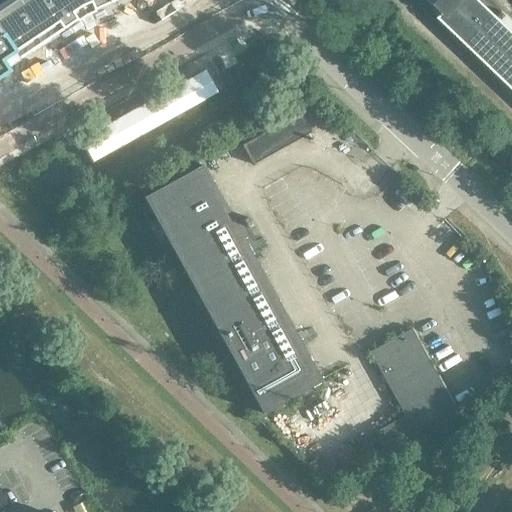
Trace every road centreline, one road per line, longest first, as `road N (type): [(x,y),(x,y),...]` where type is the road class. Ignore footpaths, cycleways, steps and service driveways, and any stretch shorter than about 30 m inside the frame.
road 1 (residential): [(232,0),(0,123)]
road 2 (unclassified): [(511,227),(341,68)]
road 3 (residential): [(341,68),(272,8),(239,0)]
